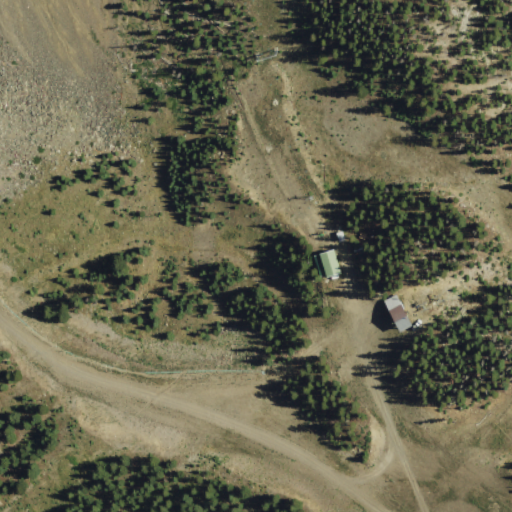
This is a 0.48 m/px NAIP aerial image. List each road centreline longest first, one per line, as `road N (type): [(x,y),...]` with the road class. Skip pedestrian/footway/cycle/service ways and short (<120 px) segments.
road 1 (track): [(0,314),(59,354),(268,437),(388,511)]
road 2 (track): [(0,221),(199,253),(257,234),(334,187)]
